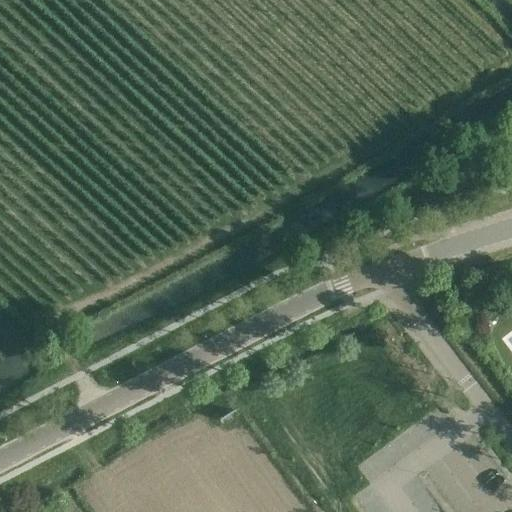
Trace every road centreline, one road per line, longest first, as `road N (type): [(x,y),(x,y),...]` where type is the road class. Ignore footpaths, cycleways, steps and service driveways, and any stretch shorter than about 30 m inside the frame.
road 1 (tertiary): [(0,461),(384,273)]
road 2 (residential): [(384,273),(511,438)]
road 3 (tertiary): [(384,273),(511,228)]
